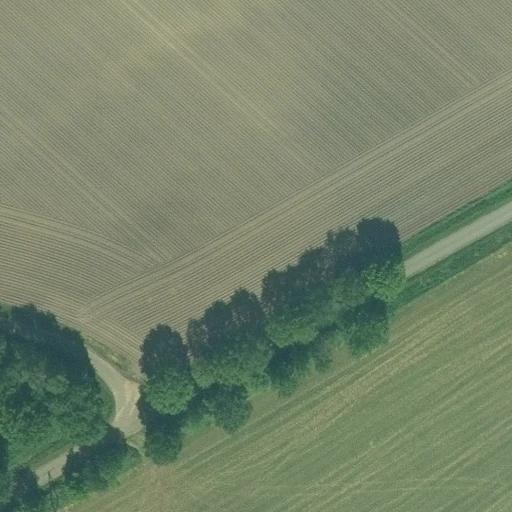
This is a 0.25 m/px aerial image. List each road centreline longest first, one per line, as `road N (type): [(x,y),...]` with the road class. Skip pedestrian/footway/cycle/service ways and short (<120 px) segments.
road 1 (unclassified): [(136,416),(511,204)]
road 2 (unclassified): [(136,416),(91,357),(0,329)]
road 3 (unclassified): [(0,499),(136,416)]
